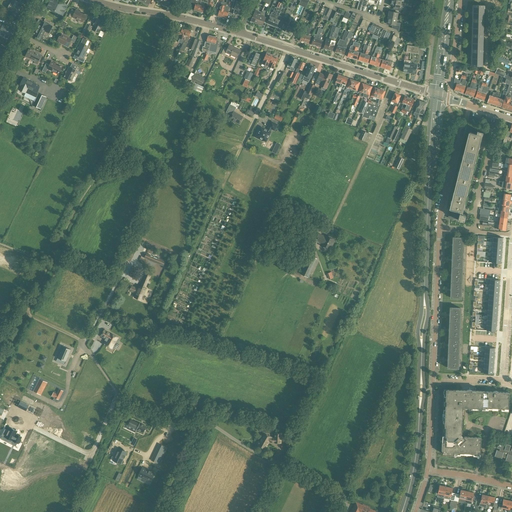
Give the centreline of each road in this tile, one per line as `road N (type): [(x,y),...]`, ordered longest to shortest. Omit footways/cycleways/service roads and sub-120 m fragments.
road 1 (secondary): [(402,511),(416,453),(438,95)]
road 2 (unclassified): [(78,339),(135,410),(167,422),(211,423),(335,492),(337,511)]
road 3 (unclassified): [(438,95),(239,32)]
road 4 (unclassified): [(239,32),(91,0)]
road 5 (residential): [(433,379),(439,229)]
